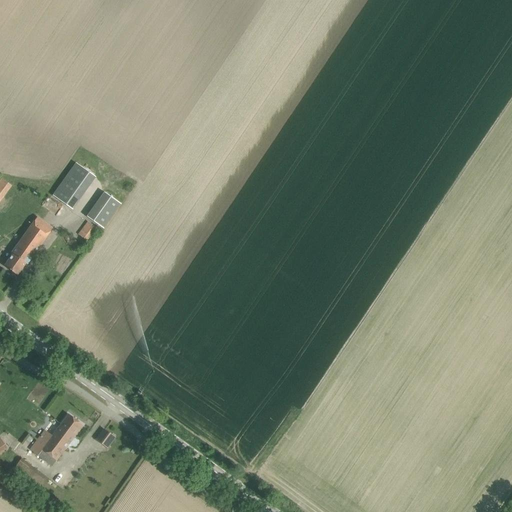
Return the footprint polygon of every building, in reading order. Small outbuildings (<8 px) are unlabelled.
[(96,177),(76,162),(53,195),(72,209),(96,177)] [(0,200),(12,185),(1,177),(0,178),(0,200)] [(103,228),(120,204),(104,192),(88,216),(103,228)] [(13,253),(5,265),(18,275),(26,262),(27,263),(52,227),(36,216),(11,252),(13,253)] [(97,228),(87,221),(78,234),(87,241),(97,228)] [(83,425),(69,414),(61,423),(59,421),(51,431),(47,427),(31,449),(52,465),(83,425)] [(108,447),(109,445),(115,437),(104,428),(96,439),(108,447)] [(0,453),(8,447),(0,436),(0,453)] [(21,458),(11,472),(38,494),(49,479),(21,458)]
